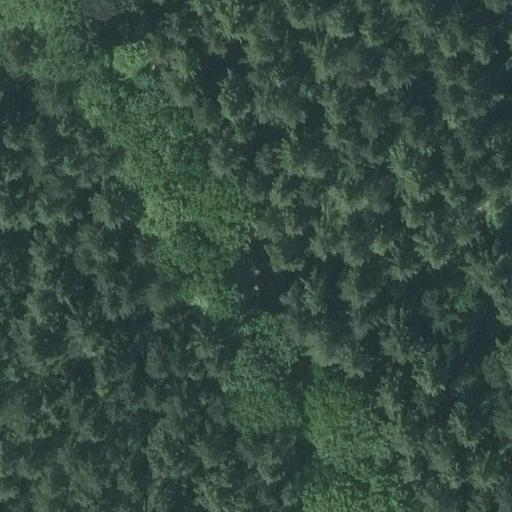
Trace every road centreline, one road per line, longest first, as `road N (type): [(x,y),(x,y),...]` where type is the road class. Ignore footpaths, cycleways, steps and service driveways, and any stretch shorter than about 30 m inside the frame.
road 1 (track): [(380,511),(80,0)]
road 2 (track): [(285,351),(511,200)]
